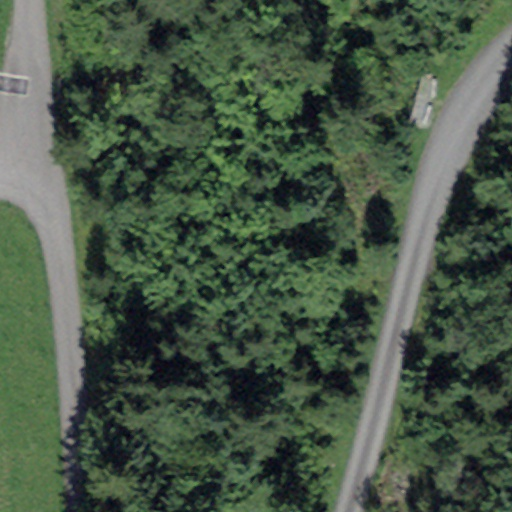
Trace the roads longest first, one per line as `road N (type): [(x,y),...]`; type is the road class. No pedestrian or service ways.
road 1 (track): [(35,0),(33,160),(48,247),(69,511)]
road 2 (track): [(338,511),(402,254),(467,84),(511,46)]
